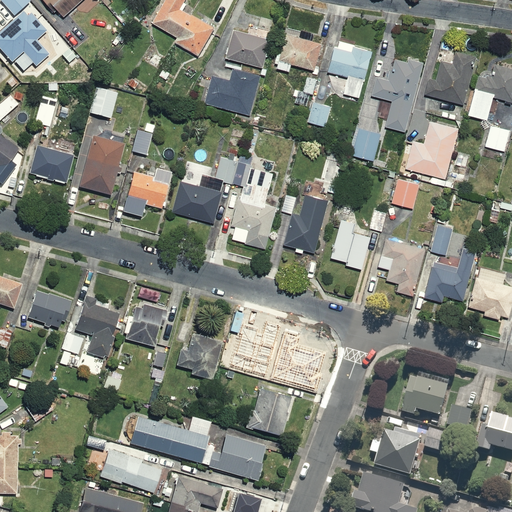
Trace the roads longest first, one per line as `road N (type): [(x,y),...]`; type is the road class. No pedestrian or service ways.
road 1 (residential): [(367,326),(0,219)]
road 2 (residential): [(300,511),(367,326)]
road 3 (residential): [(511,364),(367,326)]
road 4 (residential): [(511,22),(366,0)]
